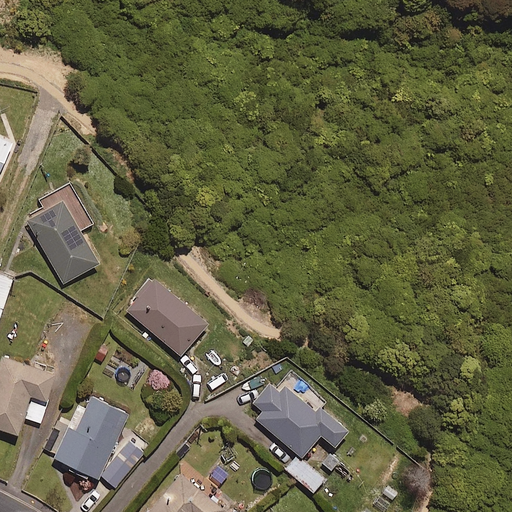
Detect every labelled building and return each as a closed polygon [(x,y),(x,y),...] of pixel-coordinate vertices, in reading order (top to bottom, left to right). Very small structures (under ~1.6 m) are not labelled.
[(0,156),(10,132),(0,128),(0,156)] [(42,200),(26,210),(63,275),(99,254),(81,223),(94,215),(70,173),(37,192),(42,200)] [(0,306),(12,271),(0,267),(0,306)] [(208,312),(154,268),(125,303),(179,347),(208,312)] [(55,370),(3,354),(0,362),(0,425),(19,431),(23,417),(40,422),(55,370)] [(261,405),(255,412),(298,447),(317,424),(333,437),(347,419),(320,397),(325,391),(290,363),(275,381),(263,372),(246,393),(261,405)] [(53,450),(98,470),(114,483),(146,443),(120,422),(128,405),(91,388),(84,402),(77,399),(53,450)] [(323,471),(296,450),(286,464),(312,485),(323,471)] [(214,511),(223,501),(180,466),(142,511),(214,511)]
